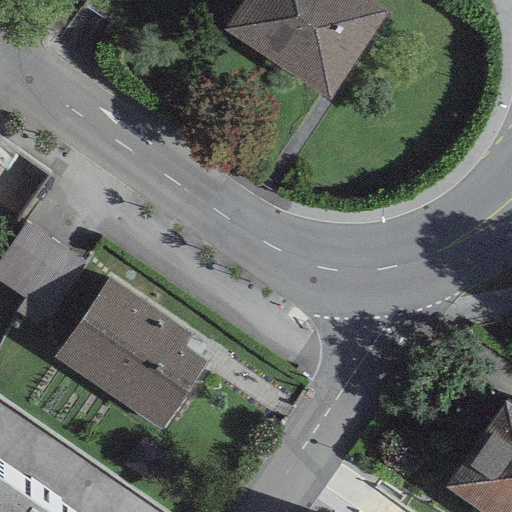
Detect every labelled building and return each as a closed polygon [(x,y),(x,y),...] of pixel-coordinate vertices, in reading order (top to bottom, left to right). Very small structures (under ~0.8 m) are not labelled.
[(387,0),(232,0),(222,16),(327,87),(387,0)] [(0,132),(0,153),(5,157),(15,143),(0,132)] [(191,323),(108,268),(55,346),(161,418),(206,351),(182,335),(191,323)] [(511,511),(511,388),(504,383),(446,470),(510,511),(511,511)] [(96,511),(0,446),(0,511),(96,511)] [(425,511),(370,489),(354,511),(425,511)]
